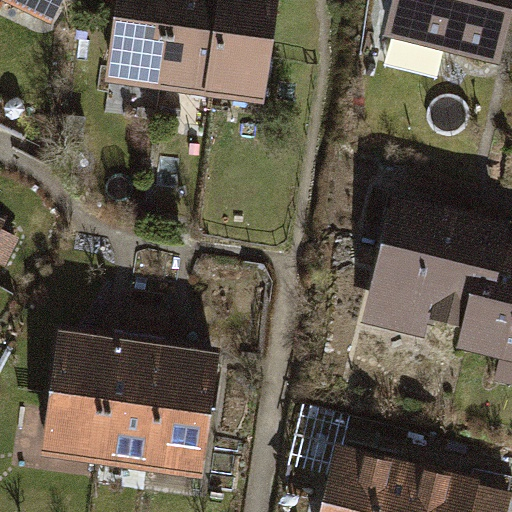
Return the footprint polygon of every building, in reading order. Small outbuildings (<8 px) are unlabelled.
[(0,0),(0,8),(41,28),(54,0),(0,0)] [(194,104),(208,0),(105,0),(93,90),(194,104)] [(208,0),(194,104),(259,112),(274,0),(208,0)] [(511,8),(511,0),(390,0),(380,43),(498,70),(511,8)] [(505,229),(386,201),(356,333),(417,347),(420,330),(452,338),(448,354),(491,364),(486,387),(511,392),(511,251),(500,249),(505,229)] [(0,270),(1,271),(14,243),(0,235),(0,270)] [(119,343),(50,333),(31,458),(197,482),(216,357),(164,349),(169,315),(124,309),(119,343)] [(504,511),(509,490),(329,449),(313,511),(504,511)]
